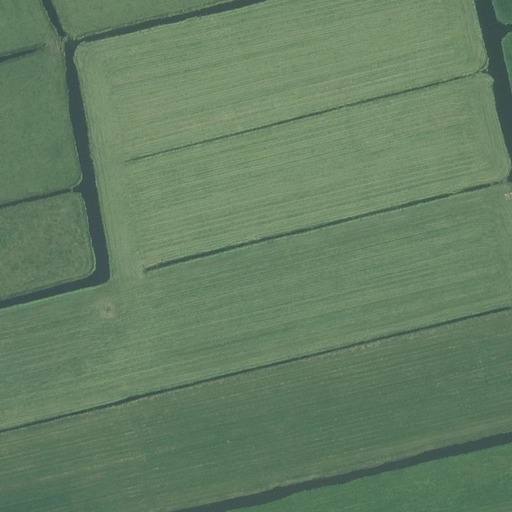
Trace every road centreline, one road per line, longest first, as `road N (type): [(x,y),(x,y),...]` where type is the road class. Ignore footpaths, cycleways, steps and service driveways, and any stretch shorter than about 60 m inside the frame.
road 1 (track): [(147,131),(114,153),(139,288),(510,196)]
road 2 (track): [(139,288),(66,307),(84,393),(0,414)]
